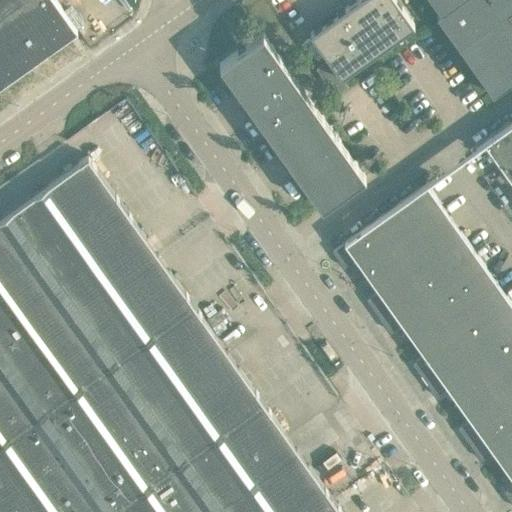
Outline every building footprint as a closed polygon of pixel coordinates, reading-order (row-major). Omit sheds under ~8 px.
[(0,0),(0,82),(76,28),(56,0),(0,0)] [(328,58),(340,75),(413,23),(397,0),(352,0),(309,31),(328,58)] [(436,13),(492,92),(511,78),(511,0),(432,0),(440,10),(436,13)] [(364,174),(262,30),(218,62),(321,205),(364,174)] [(328,58),(316,66),(334,93),(347,84),(343,79),(340,75),(328,58)] [(511,119),(484,139),(508,172),(511,168),(511,119)] [(78,161),(16,205),(51,255),(122,204),(118,198),(118,197),(115,193),(95,165),(87,154),(77,161),(78,161)] [(368,272),(449,214),(426,181),(331,249),(344,266),(357,256),(368,272)] [(51,255),(4,289),(38,338),(157,253),(130,215),(131,215),(128,210),(127,211),(122,204),(51,255)] [(0,291),(4,289),(51,255),(16,205),(0,216),(0,291)] [(449,214),(368,272),(379,288),(366,297),(378,313),(472,246),(449,214)] [(472,246),(378,313),(389,330),(402,320),(414,336),(495,278),(472,246)] [(157,253),(38,338),(73,387),(192,302),(187,296),(188,295),(185,290),(184,290),(157,253)] [(511,301),(495,278),(414,336),(425,352),(412,361),(423,377),(511,314),(511,301)] [(0,365),(38,338),(4,289),(0,291),(0,365)] [(192,302),(73,387),(108,435),(227,351),(200,313),(201,313),(197,308),(192,302)] [(511,314),(423,377),(435,394),(448,384),(459,400),(511,362),(511,314)] [(0,511),(108,435),(73,387),(38,338),(0,365),(0,511)] [(227,351),(108,435),(143,484),(262,400),(257,393),(258,393),(254,388),(227,351)] [(511,362),(459,400),(470,416),(457,425),(469,441),(511,410),(511,362)] [(143,484),(162,511),(207,511),(297,448),(270,410),(267,406),(266,406),(262,400),(143,484)] [(511,410),(469,441),(481,458),(494,449),(505,464),(511,459),(511,410)] [(104,511),(143,484),(108,435),(0,511),(104,511)] [(324,486),(297,448),(207,511),(310,511),(331,497),(327,491),(327,490),(324,486)] [(511,459),(505,464),(511,474),(511,482),(503,489),(511,501),(511,459)] [(162,511),(143,484),(104,511),(162,511)] [(310,511),(342,511),(339,508),(340,508),(337,503),(336,504),(331,497),(310,511)]
